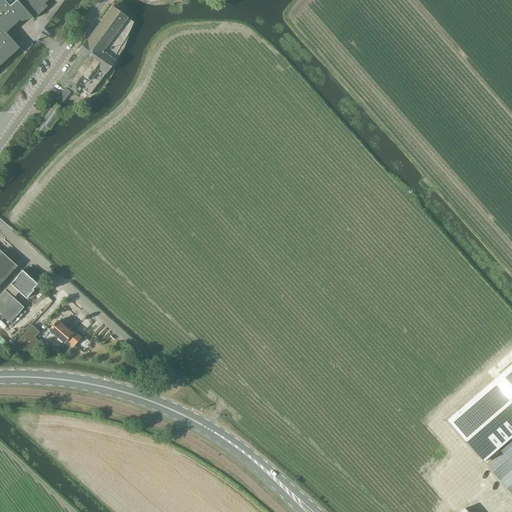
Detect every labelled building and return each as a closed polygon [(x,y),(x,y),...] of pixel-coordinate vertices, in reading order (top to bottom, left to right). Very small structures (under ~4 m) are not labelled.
[(0,0),(0,65),(19,49),(5,33),(19,20),(21,22),(33,19),(47,7),(44,4),(48,0),(0,0)] [(123,48),(133,23),(111,7),(86,41),(77,53),(79,55),(60,82),(77,93),(80,89),(89,95),(123,48)] [(49,129),(63,110),(54,103),(33,132),(41,137),(48,128),(49,129)] [(0,283),(16,266),(0,251),(0,283)] [(18,292),(26,299),(33,290),(32,289),(37,284),(21,270),(16,276),(17,277),(6,289),(15,296),(18,292)] [(0,315),(1,314),(9,322),(23,307),(5,290),(0,295),(0,315)] [(66,339),(73,345),(80,337),(73,331),(70,334),(57,321),(49,330),(63,342),(66,339)] [(511,365),(448,421),(484,462),(511,438),(511,365)] [(504,454),(489,467),(511,493),(511,440),(501,451),(504,454)] [(484,485),(491,492),(498,485),(491,479),(484,485)]
